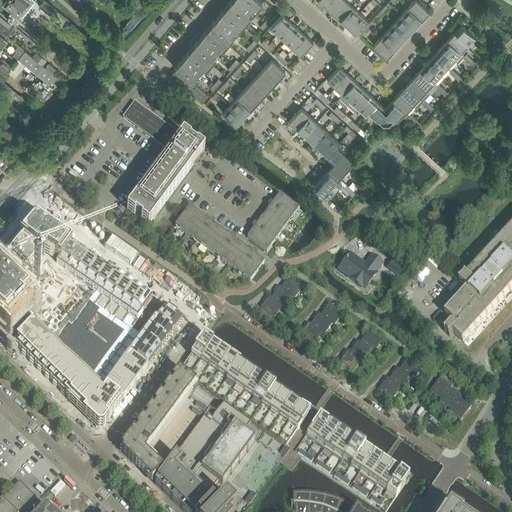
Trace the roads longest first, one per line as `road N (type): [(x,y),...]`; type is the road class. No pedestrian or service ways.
road 1 (residential): [(218,301),(396,428)]
road 2 (residential): [(218,301),(100,454)]
road 3 (residential): [(221,168),(338,39)]
road 4 (unclassified): [(110,198),(95,218),(218,301)]
road 5 (residential): [(217,0),(102,126)]
road 6 (residential): [(338,39),(375,74),(387,74),(455,0)]
road 7 (tertiary): [(90,116),(188,0)]
road 8 (tertiary): [(176,0),(82,109)]
road 9 (tertiary): [(100,454),(0,357)]
road 10 (tertiary): [(82,109),(0,202)]
